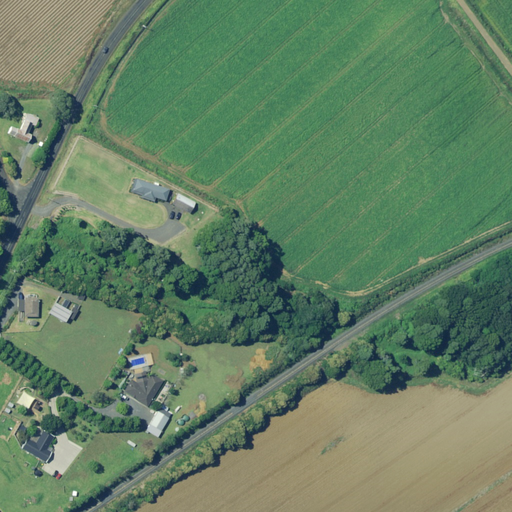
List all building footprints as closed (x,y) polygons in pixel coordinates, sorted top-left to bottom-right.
[(10,125),(4,140),(8,142),(11,136),(26,144),(31,133),(28,132),(31,125),(35,127),(39,118),(25,111),(21,119),(24,120),(20,129),(10,125)] [(169,190),(169,188),(158,184),(158,182),(155,181),(154,183),(137,177),(136,179),(134,178),(130,191),(141,194),(140,196),(154,201),(156,196),(159,197),(161,198),(164,199),(165,199),(166,199),(169,190)] [(190,211),(193,206),(195,202),(178,192),(172,203),(173,204),(185,210),(190,213),(190,211)] [(30,297),(24,297),(23,316),(37,317),(38,298),(37,298),(37,295),(30,294),(30,297)] [(152,399),(163,380),(151,373),(149,376),(147,379),(137,382),(131,378),(124,390),(131,395),(130,396),(135,399),(136,398),(137,399),(137,400),(147,406),(148,405),(152,399)] [(156,427),(160,430),(161,430),(169,417),(157,411),(150,423),(149,424),(156,427)] [(47,449),(54,436),(37,427),(30,439),(26,438),(20,449),(45,462),(51,452),(47,449)] [(168,438),(166,435),(157,442),(159,445),(168,438)] [(38,469),(37,469),(36,469),(35,469),(35,470),(34,470),(34,471),(33,472),(33,473),(33,474),(34,474),(34,475),(34,476),(35,476),(36,477),(37,477),(38,477),(39,477),(39,476),(40,476),(40,475),(41,475),(41,474),(41,473),(41,472),(41,471),(40,470),(39,469),(38,469)]
